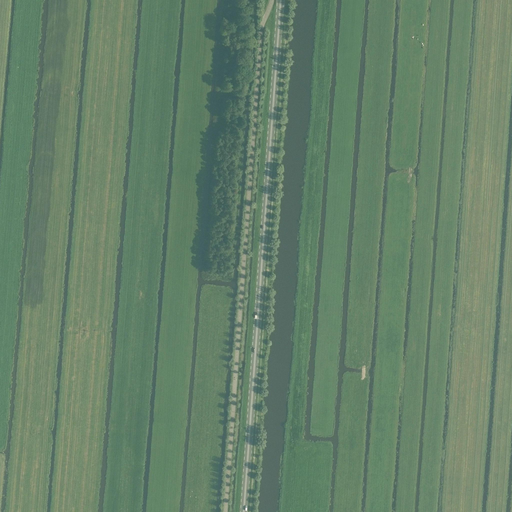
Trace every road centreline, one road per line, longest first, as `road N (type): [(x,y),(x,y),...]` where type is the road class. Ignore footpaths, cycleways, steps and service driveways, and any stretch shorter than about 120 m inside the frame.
road 1 (unclassified): [(225,511),(260,29),(271,0)]
road 2 (secondary): [(243,511),(280,0)]
